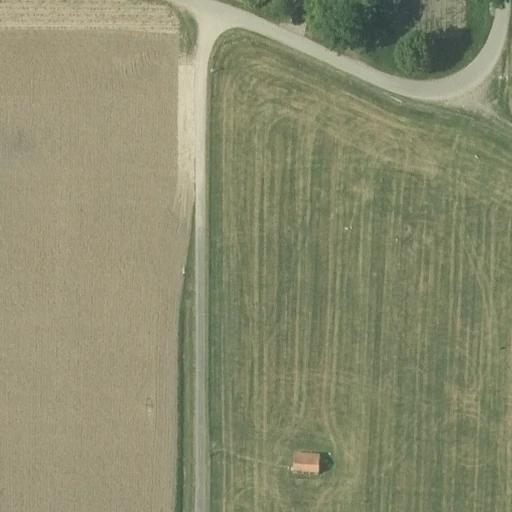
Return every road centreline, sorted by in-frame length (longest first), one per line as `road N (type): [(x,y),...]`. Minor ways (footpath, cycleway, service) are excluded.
road 1 (track): [(195,511),(204,8)]
road 2 (unclassified): [(463,95),(411,95),(171,0)]
